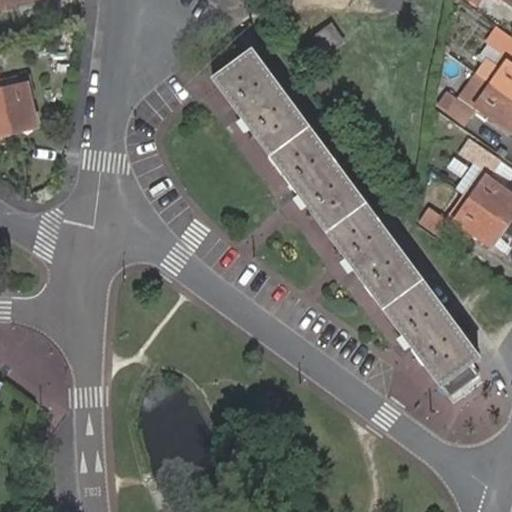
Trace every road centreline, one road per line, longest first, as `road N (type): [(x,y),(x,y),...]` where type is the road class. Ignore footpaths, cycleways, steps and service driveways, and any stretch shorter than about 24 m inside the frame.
road 1 (residential): [(499,494),(176,260),(137,243),(96,242)]
road 2 (residential): [(96,242),(119,0)]
road 3 (residential): [(91,313),(102,511)]
